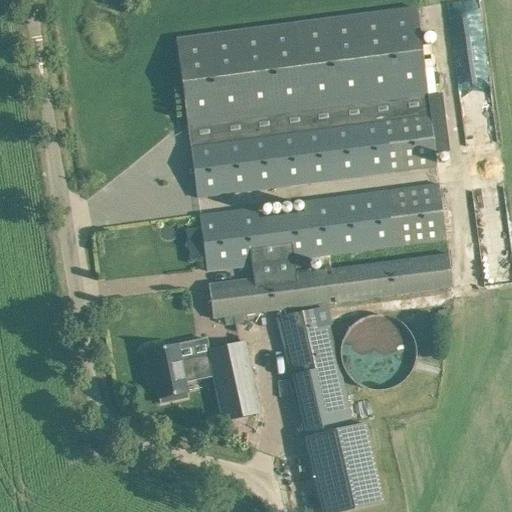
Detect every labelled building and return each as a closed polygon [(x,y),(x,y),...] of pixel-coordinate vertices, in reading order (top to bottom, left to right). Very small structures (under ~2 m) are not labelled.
[(436,167),(435,153),(449,151),(442,93),(435,94),(429,47),(436,46),(434,31),(419,33),(416,8),(176,39),(197,198),(436,167)] [(219,213),(199,215),(207,271),(252,265),(253,279),(208,285),(213,318),(232,316),(453,287),(448,253),(295,273),(294,259),(447,239),(439,183),(387,191),(302,202),(304,214),(258,220),(256,208),(219,213)] [(278,319),(292,376),(302,419),(306,438),(323,511),(346,511),(383,504),(364,424),(352,427),(338,365),(325,307),(278,319)] [(340,350),(340,353),(340,357),(341,360),(341,363),(342,366),(344,370),(345,372),(347,375),(349,378),(351,380),(354,382),(356,384),(359,386),(362,388),(365,389),(368,390),(372,391),(375,391),(378,391),(382,391),(385,390),(388,389),(391,388),(394,387),(397,385),(400,384),(402,381),(405,379),(407,377),(409,374),(411,371),(412,368),(413,365),(414,362),(415,359),(415,355),(415,352),(415,349),(414,346),(413,342),(412,339),(411,336),(409,334),(408,331),(405,328),(403,326),(401,324),(398,322),(395,320),(393,319),(389,318),(386,317),(383,316),(380,316),(377,316),(374,316),(370,317),(367,317),(364,318),(361,320),(358,321),(356,323),(353,325),(351,327),(349,330),(347,332),(345,335),(343,338),(342,341),(341,344),(341,347),(340,350)] [(243,343),(217,348),(208,350),(209,356),(181,362),(177,344),(144,352),(148,371),(154,369),(161,404),(188,398),(184,383),(214,376),(224,421),(259,413),(255,393),(243,343)]
